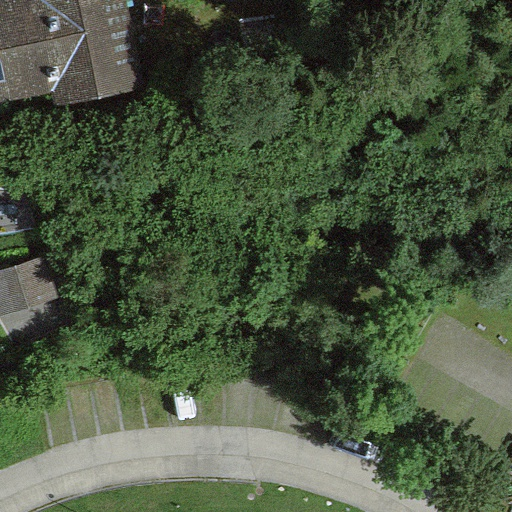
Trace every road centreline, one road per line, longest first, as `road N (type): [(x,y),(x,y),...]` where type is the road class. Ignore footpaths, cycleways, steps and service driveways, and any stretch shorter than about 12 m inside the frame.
road 1 (residential): [(0,163),(183,182),(511,184)]
road 2 (residential): [(420,511),(344,474),(214,453),(57,472),(0,499)]
